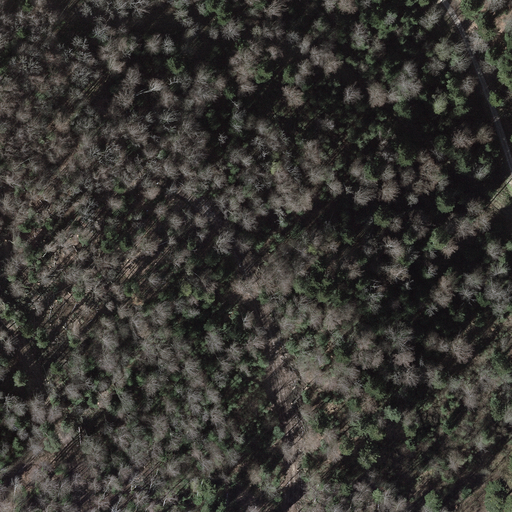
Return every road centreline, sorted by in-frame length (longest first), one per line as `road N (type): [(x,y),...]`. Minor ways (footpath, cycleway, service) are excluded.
road 1 (track): [(511,217),(405,117),(313,55),(244,36),(100,20),(51,0)]
road 2 (track): [(182,190),(228,233),(256,288),(281,378),(287,511)]
road 3 (track): [(81,511),(70,440),(18,332),(0,314)]
road 4 (track): [(511,165),(466,36),(443,0)]
